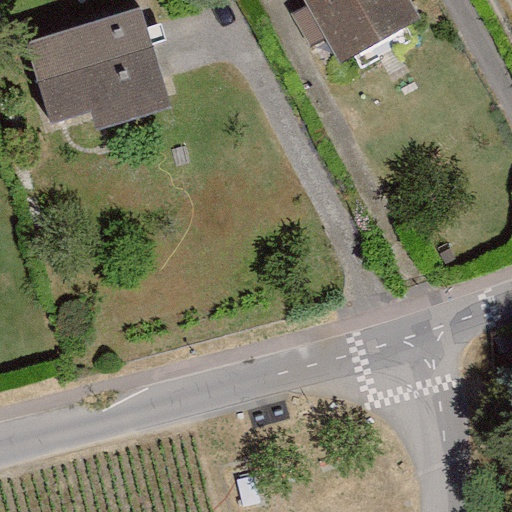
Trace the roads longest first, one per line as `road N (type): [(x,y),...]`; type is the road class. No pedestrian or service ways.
road 1 (unclassified): [(422,339),(0,445)]
road 2 (residential): [(443,511),(422,339)]
